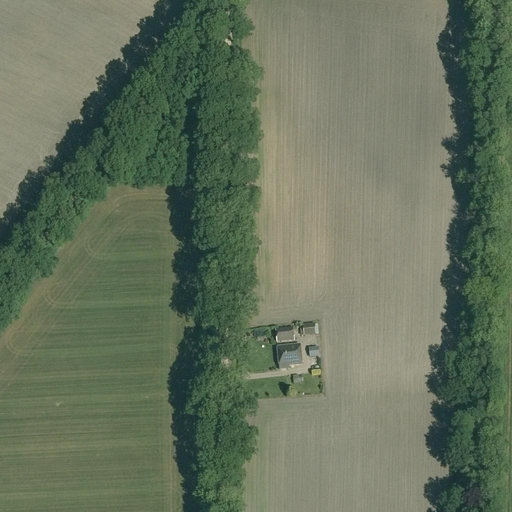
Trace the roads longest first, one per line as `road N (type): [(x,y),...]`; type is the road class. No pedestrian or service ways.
road 1 (track): [(223,6),(225,511)]
road 2 (tertiary): [(0,301),(204,40),(223,0)]
